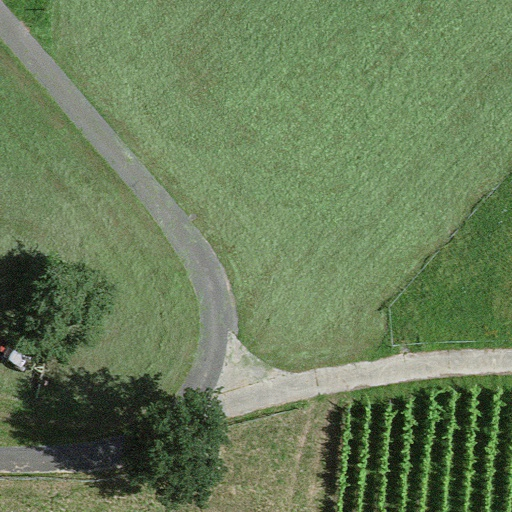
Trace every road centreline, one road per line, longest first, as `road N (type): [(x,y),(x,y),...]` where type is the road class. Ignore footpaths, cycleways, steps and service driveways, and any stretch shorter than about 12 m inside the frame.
road 1 (track): [(0,459),(113,456),(186,432),(215,385),(227,313),(199,241),(0,0)]
road 2 (track): [(215,385),(511,360)]
